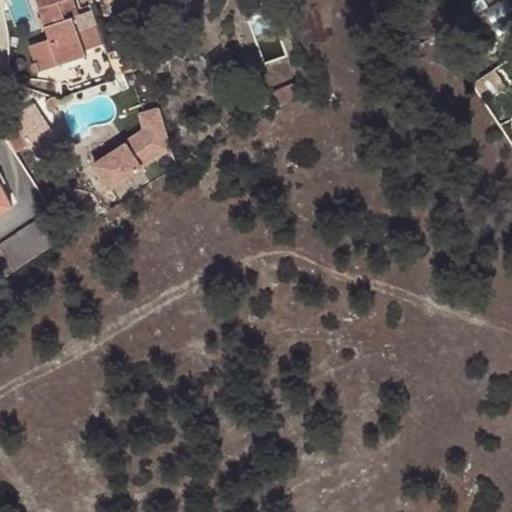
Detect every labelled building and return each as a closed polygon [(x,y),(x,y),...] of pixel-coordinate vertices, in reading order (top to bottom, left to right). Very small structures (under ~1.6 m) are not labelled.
[(87,52),(85,45),(104,38),(92,6),(78,12),(73,0),(38,0),(44,14),(39,16),(43,27),(48,25),(52,35),(32,42),(38,59),(37,59),(37,60),(36,60),(36,61),(35,61),(35,62),(34,63),(34,64),(35,66),(35,67),(36,67),(36,68),(37,68),(38,69),(39,69),(40,69),(41,69),(61,61),(87,52)] [(118,49),(125,71),(144,65),(137,43),(118,49)] [(169,144),(159,104),(140,109),(144,122),(92,158),(110,184),(169,144)] [(0,127),(0,132),(14,154),(26,146),(10,121),(0,127)] [(0,180),(0,210),(12,204),(0,180)] [(0,279),(67,236),(65,233),(51,211),(0,244),(0,279)]
